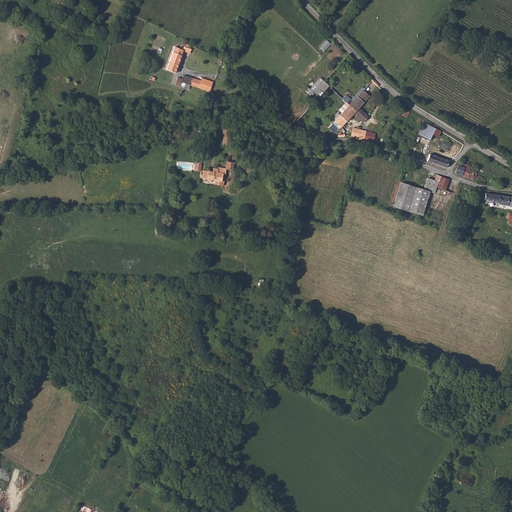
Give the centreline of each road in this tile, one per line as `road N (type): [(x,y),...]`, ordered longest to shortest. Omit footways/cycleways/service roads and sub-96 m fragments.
road 1 (track): [(0,179),(102,155),(166,129),(238,124),(265,106),(311,139),(294,200),(286,303),(507,397)]
road 2 (unclassified): [(300,0),(388,90),(469,144)]
road 3 (track): [(11,175),(43,30)]
road 4 (track): [(257,0),(218,78),(265,106)]
road 5 (unclassified): [(311,139),(363,145),(447,174)]
